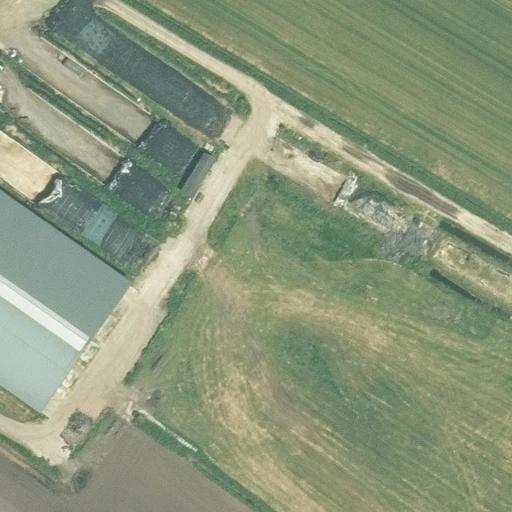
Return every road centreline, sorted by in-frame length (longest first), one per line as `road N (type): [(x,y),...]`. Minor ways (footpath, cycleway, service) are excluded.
road 1 (track): [(92,0),(511,247)]
road 2 (track): [(296,511),(88,377)]
